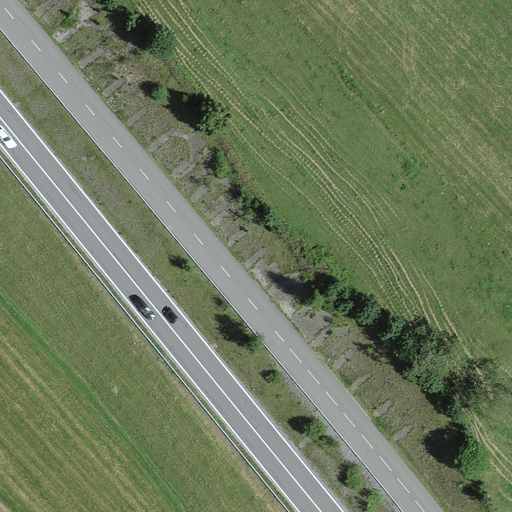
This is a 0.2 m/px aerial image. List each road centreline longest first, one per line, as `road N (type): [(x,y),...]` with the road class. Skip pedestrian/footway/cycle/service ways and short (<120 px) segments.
road 1 (tertiary): [(425,511),(0,1)]
road 2 (trunk): [(320,511),(0,117)]
